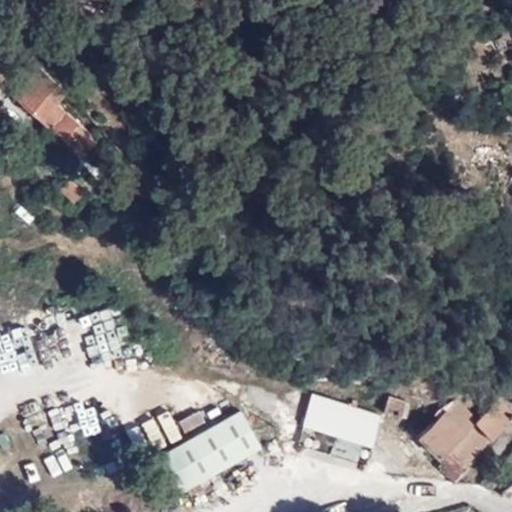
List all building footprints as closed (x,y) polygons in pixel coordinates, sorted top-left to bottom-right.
[(37,68),(12,91),(83,156),(84,156),(96,143),(89,135),(91,134),(57,102),(65,93),(37,68)] [(69,181),(60,190),(74,202),(83,193),(69,181)] [(25,235),(3,238),(5,250),(27,246),(25,235)] [(311,395),(299,444),(368,460),(380,411),(311,395)] [(407,403),(390,398),(385,415),(403,419),(407,403)] [(457,400),(420,437),(444,463),(440,467),(456,483),(470,471),(467,466),(511,421),(511,411),(500,399),(477,422),(457,400)] [(155,452),(181,438),(166,409),(140,423),(155,452)] [(240,412),(151,460),(169,495),(259,446),(240,412)] [(182,434),(203,425),(198,412),(176,421),(182,434)]
